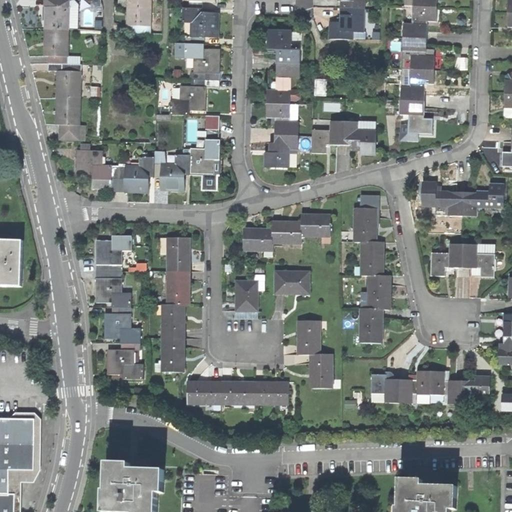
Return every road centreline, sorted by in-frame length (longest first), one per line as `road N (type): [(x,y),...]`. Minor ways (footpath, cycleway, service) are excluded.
road 1 (residential): [(76,413),(139,420),(237,460),(511,449)]
road 2 (residential): [(389,167),(463,148),(478,131),(482,0)]
road 3 (residential): [(256,205),(237,160),(246,0)]
road 4 (residential): [(389,167),(423,319),(476,321)]
road 5 (residential): [(214,217),(216,340),(279,341)]
road 6 (residential): [(0,32),(46,209)]
road 7 (residential): [(46,209),(214,217)]
road 8 (residential): [(256,205),(389,167)]
road 9 (residential): [(46,209),(65,330)]
